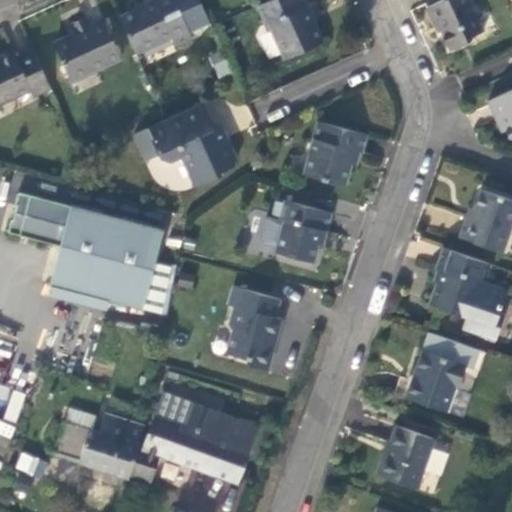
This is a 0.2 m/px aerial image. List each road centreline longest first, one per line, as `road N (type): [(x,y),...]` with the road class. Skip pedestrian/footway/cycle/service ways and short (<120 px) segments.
road 1 (residential): [(285,511),(419,127)]
road 2 (residential): [(400,42),(281,96)]
